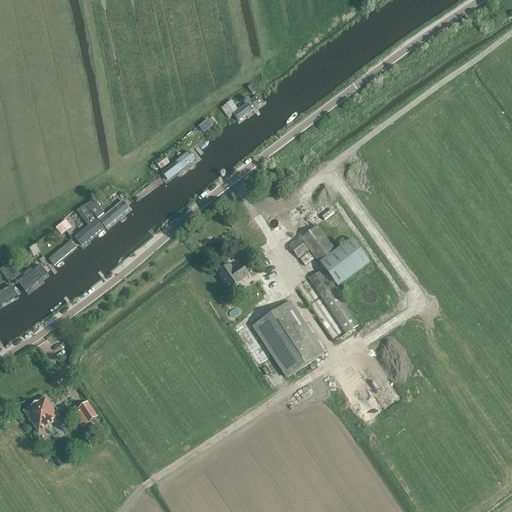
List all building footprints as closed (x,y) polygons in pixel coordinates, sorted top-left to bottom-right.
[(257,92),(252,85),(248,88),(253,95),(257,92)] [(263,103),(258,96),(233,114),(238,122),(263,103)] [(168,182),(195,161),(188,152),(162,173),(168,182)] [(169,163),(164,156),(158,161),(163,168),(169,163)] [(159,187),(155,182),(133,198),(136,203),(159,187)] [(94,198),(87,203),(93,211),(95,209),(100,216),(105,212),(102,204),(94,198)] [(130,209),(124,201),(100,221),(106,229),(130,209)] [(77,212),(88,227),(96,221),(84,206),(77,212)] [(267,223),(275,217),(268,208),(261,214),(267,223)] [(104,229),(97,220),(76,238),(83,246),(104,229)] [(66,221),(56,229),(61,236),(67,231),(71,228),(66,221)] [(319,265),(321,264),(336,252),(318,227),(302,240),(319,265)] [(299,259),(309,252),(299,239),(290,246),(299,259)] [(354,240),(336,252),(321,264),(337,287),(370,263),(354,240)] [(77,249),(71,242),(49,260),(55,267),(77,249)] [(41,253),(36,245),(32,247),(37,255),(41,253)] [(10,283),(20,276),(10,263),(0,270),(10,283)] [(249,277),(241,265),(234,270),(231,266),(218,274),(230,291),(242,283),(242,282),(249,277)] [(49,275),(42,266),(19,283),(26,292),(49,275)] [(347,335),(359,327),(322,273),(310,281),(347,335)] [(12,286),(0,293),(0,305),(11,300),(18,296),(12,286)] [(289,379),(325,356),(290,304),(255,327),(289,379)] [(262,364),(271,358),(264,348),(256,354),(262,364)] [(278,370),(269,374),(273,384),(282,380),(278,370)] [(39,434),(54,424),(53,422),(60,418),(46,398),(24,412),(39,434)] [(88,424),(98,418),(88,403),(78,410),(88,424)]
